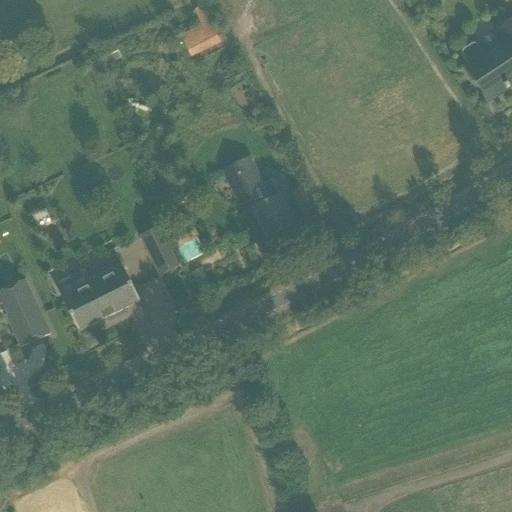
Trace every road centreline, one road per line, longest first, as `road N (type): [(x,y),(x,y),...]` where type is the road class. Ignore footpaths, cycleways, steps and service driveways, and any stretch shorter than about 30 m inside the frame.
road 1 (tertiary): [(0,433),(304,287),(511,173)]
road 2 (track): [(0,90),(190,0)]
